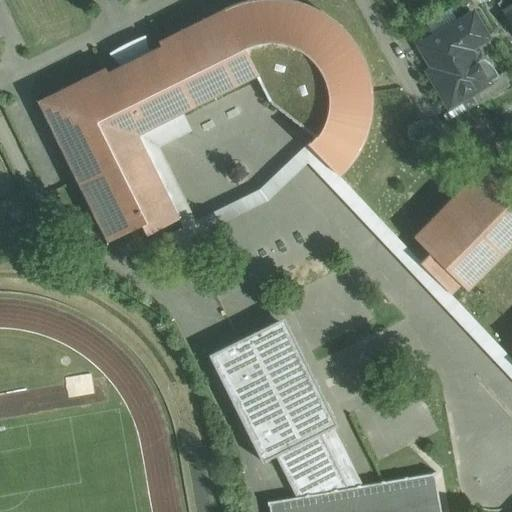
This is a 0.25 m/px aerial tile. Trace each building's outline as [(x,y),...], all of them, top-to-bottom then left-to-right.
[(299,2),(289,0),(248,0),(226,8),(159,41),(162,46),(135,58),(108,72),(106,67),(39,100),(108,240),(142,224),(147,233),(179,217),(138,134),(166,120),(257,75),(269,101),(315,136),(311,141),(310,140),(308,142),(321,155),(339,175),(350,163),(364,142),(371,118),(372,94),(368,69),(357,46),(342,27),(322,12),(299,2)] [(473,13),(420,45),(433,67),(428,71),(450,106),(471,93),(499,76),(499,75),(497,72),(494,68),(490,64),(486,61),(481,58),(476,61),(469,49),(488,37),(473,13)] [(499,75),(499,76),(471,93),(477,104),(509,85),(510,85),(502,73),(499,75)] [(484,166),(414,236),(430,252),(421,261),(435,278),(451,294),(462,284),(468,290),(511,245),(511,185),(495,169),(490,173),(484,166)] [(285,316),(209,354),(262,463),(276,456),(334,427),(339,424),(285,316)] [(442,511),(435,472),(363,485),(334,427),(276,456),(297,497),(268,501),(269,511),(442,511)]
